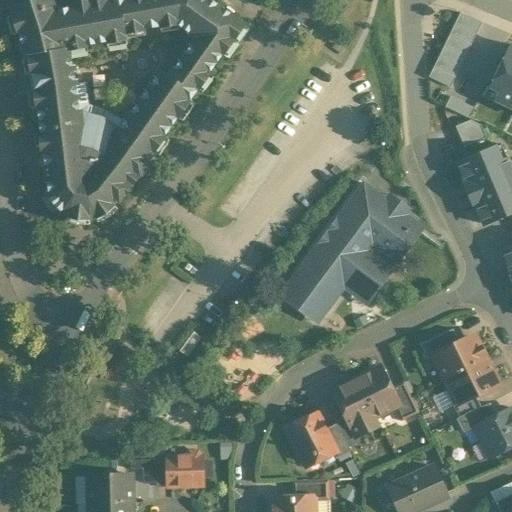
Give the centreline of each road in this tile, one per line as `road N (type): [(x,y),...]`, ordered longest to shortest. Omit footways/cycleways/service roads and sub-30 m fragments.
road 1 (residential): [(72,329),(305,0)]
road 2 (residential): [(486,285),(286,384),(249,442),(244,511)]
road 3 (residential): [(486,285),(420,144),(410,0)]
road 4 (residential): [(0,145),(19,274),(72,329)]
